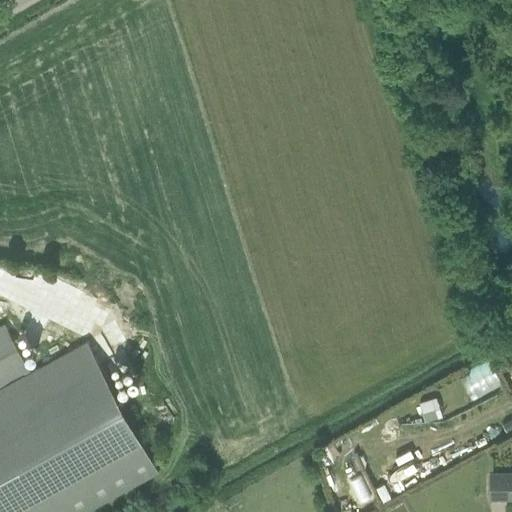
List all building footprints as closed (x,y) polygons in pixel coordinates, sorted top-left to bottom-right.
[(0,511),(85,511),(158,472),(87,341),(30,371),(4,323),(0,325),(0,511)] [(475,398),(504,382),(490,357),(461,372),(475,398)] [(419,403),(425,420),(438,416),(432,399),(419,403)] [(507,431),(511,428),(511,418),(503,424),(507,431)] [(511,473),(492,473),(492,497),(511,497),(511,473)]
